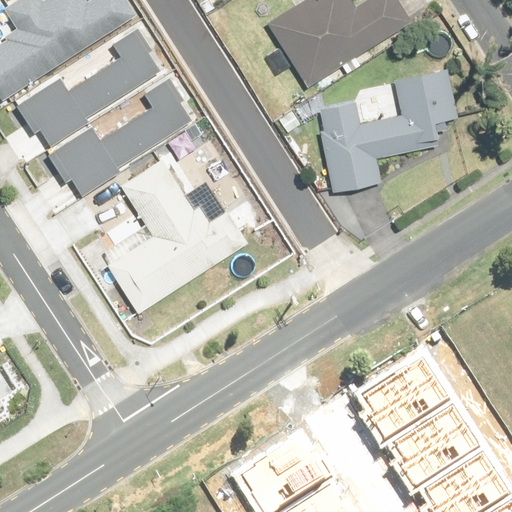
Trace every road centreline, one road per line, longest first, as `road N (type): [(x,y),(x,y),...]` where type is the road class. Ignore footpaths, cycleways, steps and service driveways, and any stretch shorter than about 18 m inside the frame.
road 1 (residential): [(359,302),(167,0)]
road 2 (tertiary): [(138,443),(359,302)]
road 3 (residential): [(138,443),(0,233)]
road 4 (tertiary): [(359,302),(511,206)]
road 5 (tertiary): [(23,511),(138,443)]
